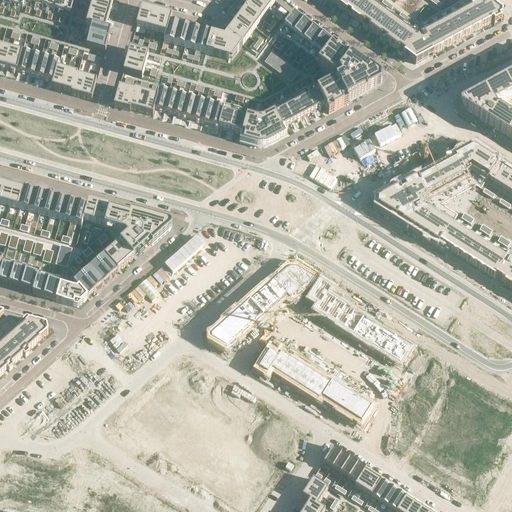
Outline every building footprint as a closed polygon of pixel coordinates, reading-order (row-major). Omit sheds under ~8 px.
[(48,0),(47,6),(58,10),(60,0),(48,0)] [(60,0),(58,10),(70,13),(73,0),(60,0)] [(110,0),(93,0),(92,4),(111,9),(113,1),(110,0)] [(252,0),(246,9),(261,21),(268,12),(252,0)] [(270,0),(252,0),(268,12),(275,3),(270,0)] [(361,0),(326,0),(415,65),(502,18),(502,14),(483,0),(467,0),(427,22),(423,37),(416,40),(361,0)] [(92,4),(90,11),(109,16),(111,9),(92,4)] [(141,8),(136,27),(146,30),(151,11),(141,8)] [(246,9),(239,18),(255,29),(261,21),(246,9)] [(90,11),(88,19),(107,24),(109,16),(108,16),(109,16),(90,11)] [(151,11),(146,30),(156,33),(161,14),(151,11)] [(161,14),(156,33),(165,35),(166,35),(169,24),(170,24),(172,17),(161,14)] [(293,16),(279,35),(289,42),(303,24),(303,23),(294,16),(294,17),(293,16),(294,16),(293,16)] [(234,26),(233,27),(249,38),(255,29),(239,18),(237,21),(234,21),(233,23),(234,26)] [(88,19),(86,27),(91,28),(92,28),(105,31),(107,24),(88,19)] [(303,24),(289,42),(299,49),(313,31),(313,30),(303,23),(303,24)] [(165,35),(163,43),(174,46),(179,27),(170,24),(169,24),(166,35),(165,35)] [(179,27),(174,46),(185,48),(190,30),(189,29),(188,27),(185,27),(183,28),(179,27)] [(233,27),(227,35),(242,47),(249,38),(233,27)] [(91,28),(89,38),(108,43),(111,32),(105,31),(92,28),(91,28)] [(190,30),(185,48),(195,51),(200,33),(199,32),(198,30),(196,29),(194,31),(190,30)] [(313,31),(299,49),(309,57),(323,38),(313,31)] [(200,33),(195,51),(205,54),(206,54),(211,36),(200,33)] [(211,36),(206,54),(228,60),(235,51),(237,53),(242,47),(227,35),(224,39),(211,36)] [(89,38),(86,48),(105,53),(108,43),(89,38)] [(323,38),(309,57),(319,64),(333,45),(332,45),(323,38)] [(317,92),(316,93),(325,108),(324,108),(328,115),(376,89),(377,78),(333,45),(319,64),(317,66),(319,66),(338,81),(317,92)] [(1,49),(0,51),(0,70),(0,71),(3,72),(5,70),(6,71),(11,52),(1,49)] [(129,50),(127,58),(146,64),(148,56),(129,50)] [(11,52),(6,71),(10,72),(11,74),(13,75),(15,73),(16,74),(21,55),(11,52)] [(21,55),(16,74),(21,75),(22,76),(24,76),(25,76),(26,76),(31,57),(21,55)] [(31,57),(26,76),(35,79),(40,60),(31,57)] [(127,58),(125,66),(144,71),(146,64),(127,58)] [(40,60),(35,79),(44,81),(49,63),(40,60)] [(49,63),(44,81),(45,81),(45,82),(47,83),(48,82),(53,84),(57,71),(59,65),(49,63)] [(125,66),(123,74),(142,79),(144,71),(125,66)] [(53,84),(51,89),(52,89),(52,90),(61,92),(62,92),(67,74),(57,71),(53,84)] [(67,74),(62,92),(71,95),(76,78),(77,78),(77,76),(67,74)] [(511,77),(460,106),(460,109),(511,142),(511,140),(511,121),(496,112),(494,107),(511,97),(511,77)] [(71,95),(70,96),(71,96),(71,97),(80,99),(81,99),(86,81),(77,78),(76,78),(71,95)] [(86,81),(81,99),(90,102),(91,102),(96,83),(86,81)] [(314,87),(303,93),(314,113),(318,111),(319,112),(320,111),(321,110),(320,110),(324,108),(325,108),(316,93),(317,92),(314,87)] [(118,90),(113,108),(121,111),(127,92),(118,90)] [(127,92),(121,111),(130,113),(130,111),(129,111),(134,94),(127,92)] [(134,94),(129,111),(130,111),(137,113),(142,95),(134,92),(134,94)] [(157,99),(153,112),(154,112),(159,113),(159,114),(161,114),(162,114),(163,114),(168,95),(158,93),(156,99),(157,99)] [(303,93),(292,98),(303,119),(314,113),(303,93)] [(142,95),(137,113),(144,115),(150,97),(142,95)] [(168,95),(163,114),(172,117),(177,98),(168,95)] [(150,97),(144,115),(152,118),(154,112),(153,112),(157,99),(156,99),(150,97)] [(177,98),(172,117),(181,119),(186,101),(177,98)] [(292,98),(282,104),(293,125),(297,123),(299,122),(299,121),(303,119),(292,98)] [(186,101),(181,119),(182,119),(184,121),(186,121),(190,122),(196,103),(186,101)] [(196,103),(190,122),(195,123),(197,125),(199,124),(200,124),(205,106),(196,103)] [(282,104),(270,110),(273,116),(274,115),(282,131),(282,130),(293,125),(282,104)] [(205,106),(200,124),(209,127),(214,108),(205,106)] [(223,111),(218,130),(230,133),(236,110),(224,107),(223,111)] [(214,108),(209,127),(213,128),(215,130),(218,129),(218,130),(223,111),(214,108)] [(236,110),(230,133),(241,136),(242,136),(247,119),(248,114),(236,110)] [(241,136),(239,143),(257,148),(258,148),(259,149),(260,149),(261,149),(262,149),(263,149),(264,148),(265,148),(266,148),(267,148),(268,147),(286,138),(282,130),(282,131),(274,115),(273,116),(263,121),(258,122),(247,119),(242,136),(241,136)] [(377,202),(377,208),(386,214),(396,220),(402,224),(423,237),(438,247),(439,245),(452,253),(454,255),(456,256),(461,259),(463,261),(465,261),(470,265),(472,267),(474,267),(480,271),(481,273),(483,273),(494,280),(495,278),(496,278),(495,279),(501,282),(500,283),(501,284),(501,283),(501,284),(504,285),(503,286),(504,286),(505,286),(509,289),(510,289),(511,290),(511,260),(508,258),(507,258),(505,261),(501,259),(451,227),(457,217),(441,207),(475,188),(480,191),(486,182),(487,181),(511,196),(511,175),(508,173),(507,171),(505,171),(496,166),(497,164),(474,149),(465,154),(455,160),(456,162),(449,166),(432,176),(419,182),(418,180),(417,180),(411,183),(403,187),(403,188),(399,190),(390,195),(377,202)] [(5,186),(0,203),(0,205),(9,208),(15,186),(13,185),(13,186),(11,186),(10,188),(5,186)] [(15,186),(9,208),(18,210),(23,192),(18,190),(19,188),(17,187),(17,186),(15,186)] [(23,192),(18,210),(29,213),(34,194),(33,194),(34,191),(31,190),(30,193),(29,191),(26,190),(24,192),(23,192)] [(34,194),(29,213),(39,216),(44,197),(45,194),(41,193),(40,196),(34,194)] [(44,197),(39,216),(49,219),(55,200),(54,200),(55,197),(52,196),(51,199),(50,199),(49,197),(47,196),(45,198),(44,197)] [(55,200),(49,219),(60,222),(65,203),(65,200),(62,199),(61,202),(55,200)] [(75,206),(70,225),(81,228),(88,201),(87,206),(83,205),(82,208),(75,206)] [(88,201),(81,228),(83,222),(93,224),(99,204),(88,201)] [(65,203),(60,222),(70,225),(75,206),(76,203),(73,202),(72,205),(71,205),(70,203),(68,202),(66,203),(65,203)] [(99,204),(93,224),(104,227),(109,211),(110,207),(99,204)] [(104,227),(104,228),(106,229),(133,259),(150,244),(152,247),(170,231),(170,230),(171,230),(171,229),(171,228),(172,228),(172,227),(171,227),(171,226),(171,225),(170,225),(170,224),(169,224),(130,213),(129,216),(109,211),(104,227)] [(119,244),(112,251),(125,266),(129,263),(131,263),(132,260),(133,260),(119,244)] [(112,251),(104,258),(118,273),(121,270),(124,269),(125,267),(125,266),(112,251)] [(104,258),(96,264),(110,280),(118,273),(117,273),(118,273),(104,258)] [(4,263),(0,276),(0,284),(33,294),(32,297),(56,303),(62,282),(39,275),(39,273),(4,263)] [(96,264),(89,271),(102,287),(110,280),(96,264)] [(286,271),(278,278),(273,282),(286,298),(290,303),(310,285),(314,279),(299,270),(298,270),(298,269),(297,269),(296,269),(295,269),(295,268),(294,268),(293,268),(292,268),(291,268),(291,269),(290,269),(289,269),(288,269),(288,270),(287,270),(286,270),(286,271)] [(89,271),(81,278),(95,294),(102,287),(89,271)] [(81,278),(73,285),(79,291),(87,301),(95,294),(81,278)] [(273,282),(264,289),(278,305),(286,298),(273,282)] [(311,301),(310,302),(319,307),(320,307),(326,297),(327,297),(331,290),(322,284),(319,287),(317,291),(315,294),(313,297),(311,301)] [(60,288),(56,303),(77,309),(87,301),(79,291),(77,293),(60,288)] [(278,305),(264,289),(257,296),(271,312),(278,305)] [(315,313),(325,319),(335,303),(339,297),(336,295),(332,301),(327,297),(326,297),(320,307),(319,307),(315,313)] [(257,296),(249,303),(263,319),(271,312),(257,296)] [(325,319),(334,325),(345,309),(344,309),(348,303),(345,301),(341,307),(335,303),(325,319)] [(254,325),(255,326),(263,319),(249,303),(241,310),(254,325)] [(334,325),(343,331),(354,315),(353,314),(357,309),(354,307),(350,312),(350,310),(348,309),(345,309),(334,325)] [(235,315),(248,330),(254,325),(241,310),(235,315)] [(343,331),(352,337),(363,320),(362,320),(366,314),(363,312),(359,318),(354,315),(343,331)] [(248,330),(235,315),(230,321),(242,335),(248,330)] [(0,377),(7,371),(9,373),(13,369),(11,367),(23,357),(25,358),(29,355),(28,353),(40,342),(41,342),(41,341),(40,341),(39,342),(37,340),(42,335),(45,338),(47,336),(47,335),(48,335),(48,334),(46,328),(9,318),(8,318),(0,324),(0,377)] [(352,337),(362,343),(372,326),(371,326),(375,320),(372,318),(368,324),(363,320),(352,337)] [(242,335),(230,321),(224,326),(237,340),(242,335)] [(373,327),(372,326),(362,343),(371,349),(372,348),(371,348),(381,332),(384,326),(381,324),(378,330),(377,327),(375,326),(373,327)] [(231,346),(237,340),(224,326),(218,331),(231,346)] [(388,335),(381,331),(381,332),(371,348),(372,348),(381,354),(391,337),(394,331),(391,329),(388,335)] [(211,341),(226,351),(232,346),(231,345),(231,346),(218,331),(211,337),(211,341)] [(390,359),(400,343),(403,337),(400,335),(397,341),(396,338),(394,337),(392,338),(391,337),(381,354),(390,359)] [(399,365),(410,349),(409,348),(412,343),(409,341),(406,346),(400,343),(390,359),(399,365)] [(258,371),(267,378),(271,372),(270,372),(281,356),(280,356),(271,350),(258,371)] [(282,353),(280,356),(281,356),(270,372),(271,372),(279,378),(291,359),(282,353)] [(287,383),(299,364),(291,359),(279,378),(287,383)] [(295,388),(307,369),(299,364),(287,383),(289,385),(291,385),(295,388)] [(303,393),(315,374),(307,369),(295,388),(303,393)] [(311,398),(323,379),(315,374),(303,393),(305,395),(307,396),(311,398)] [(331,384),(323,379),(311,398),(315,401),(316,403),(319,403),(320,404),(321,401),(331,384)] [(338,389),(331,384),(321,401),(328,405),(338,389)] [(345,393),(338,389),(328,405),(334,409),(345,393)] [(351,397),(345,393),(334,409),(341,414),(351,397)] [(358,401),(351,397),(341,414),(347,418),(358,401)] [(364,405),(358,401),(347,418),(354,422),(364,405)] [(371,410),(364,405),(354,422),(361,426),(371,410)] [(379,416),(371,411),(360,429),(368,434),(379,416)] [(379,416),(368,434),(375,439),(387,421),(379,416)] [(382,443),(383,444),(394,426),(387,421),(375,439),(376,439),(376,440),(378,441),(379,441),(379,442),(379,441),(381,443),(382,443)] [(394,426),(383,444),(384,444),(383,444),(384,445),(384,444),(386,446),(387,446),(386,446),(387,446),(391,449),(391,448),(404,428),(403,428),(402,430),(394,426)] [(400,451),(412,433),(404,428),(391,448),(391,449),(393,446),(393,447),(394,450),(397,449),(400,451)] [(420,438),(412,433),(400,451),(402,452),(402,455),(405,454),(408,456),(420,438)] [(428,443),(420,438),(408,456),(410,457),(410,460),(413,459),(416,462),(428,443)] [(436,449),(428,443),(416,462),(418,462),(418,465),(421,464),(425,467),(436,449)] [(444,454),(436,449),(425,467),(426,467),(426,470),(429,470),(432,472),(431,474),(444,454)] [(332,450),(323,464),(331,470),(341,455),(332,450)] [(431,474),(439,479),(451,461),(443,456),(445,454),(444,454),(431,474)] [(341,455),(331,470),(339,475),(349,460),(341,455)] [(349,460),(339,475),(348,480),(357,465),(349,460)] [(439,479),(447,485),(459,466),(451,461),(439,479)] [(357,465),(348,480),(356,485),(356,486),(364,473),(366,471),(357,465)] [(452,495),(467,472),(459,466),(447,485),(455,490),(452,495)] [(452,495),(461,500),(472,482),(464,477),(467,472),(452,495)] [(356,485),(354,488),(363,493),(372,478),(371,478),(368,476),(364,473),(356,486),(356,485)] [(372,478),(363,493),(371,498),(380,483),(379,483),(377,481),(376,481),(375,479),(372,478)] [(308,488),(307,489),(322,499),(327,490),(313,481),(312,482),(310,485),(309,486),(308,488)] [(380,483),(371,498),(379,504),(389,489),(388,488),(385,486),(384,486),(382,484),(380,483)] [(303,496),(302,498),(309,503),(317,507),(322,499),(307,489),(307,490),(305,493),(304,494),(303,496)] [(389,489),(379,504),(387,509),(397,494),(396,493),(393,491),(392,491),(390,489),(389,489)] [(397,494),(387,509),(392,511),(396,511),(405,499),(404,498),(401,497),(400,496),(398,494),(397,494)] [(405,499),(396,511),(408,511),(413,504),(410,502),(409,502),(408,500),(406,499),(405,499)] [(305,510),(304,511),(305,511),(324,511),(317,507),(309,503),(307,506),(306,508),(305,510)]
